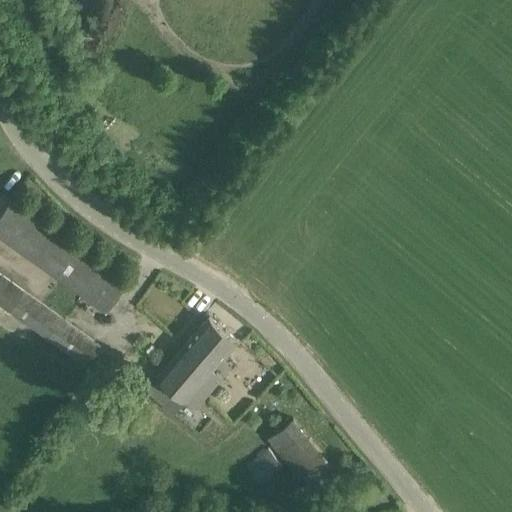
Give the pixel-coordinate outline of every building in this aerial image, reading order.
[(11,201),(0,216),(0,235),(107,312),(126,284),(11,201)] [(0,303),(100,374),(114,355),(0,273),(0,303)] [(157,376),(166,383),(155,396),(174,412),(185,399),(195,408),(222,377),(212,368),(237,339),(209,315),(157,376)] [(292,420),(268,440),(296,475),(320,456),(292,420)] [(282,464),(267,448),(246,466),(261,483),(282,464)]
